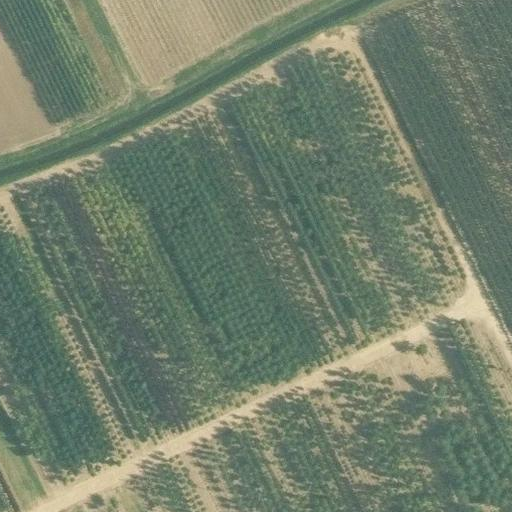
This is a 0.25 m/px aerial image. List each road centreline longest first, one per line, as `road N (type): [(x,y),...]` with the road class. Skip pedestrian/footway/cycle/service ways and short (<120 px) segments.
road 1 (track): [(486,301),(40,511)]
road 2 (track): [(360,43),(511,353)]
road 3 (track): [(141,98),(327,0)]
